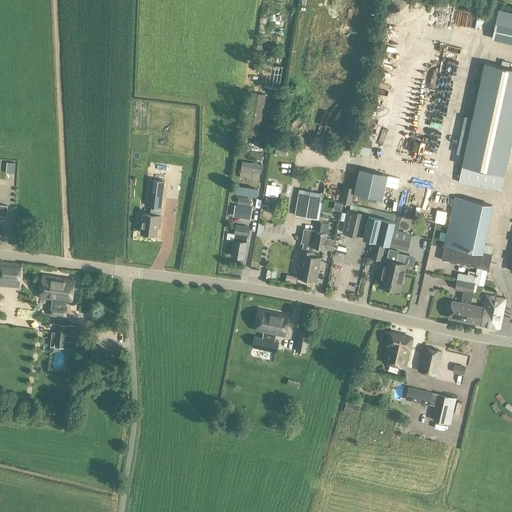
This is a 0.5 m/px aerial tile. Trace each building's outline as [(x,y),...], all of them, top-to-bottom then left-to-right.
[(460,9),(459,21),(478,22),(479,11),(460,9)] [(511,13),(499,11),(492,40),(511,44),(511,13)] [(263,60),(258,87),(270,90),(276,56),(268,55),(267,60),(263,60)] [(486,62),(504,67),(506,61),(488,55),(486,62)] [(458,152),(466,154),(460,182),(500,191),(511,139),(511,69),(486,64),(474,119),(465,117),(458,152)] [(251,93),(244,136),(258,139),(265,95),(251,93)] [(264,131),(270,133),(273,121),(267,120),(264,131)] [(372,152),(375,138),(364,136),(361,150),(372,152)] [(250,158),(262,160),(263,153),(251,151),(250,158)] [(262,165),(242,162),(240,178),(252,180),(254,172),(261,173),(262,165)] [(360,169),(355,193),(382,199),(387,175),(360,169)] [(141,233),(156,235),(157,225),(159,225),(160,216),(159,216),(160,208),(161,208),(164,182),(150,180),(147,207),(154,207),(153,215),(144,214),(141,233)] [(266,194),(277,196),(279,186),(267,184),(266,194)] [(234,193),(256,197),(257,191),(235,187),(234,193)] [(299,190),(294,216),(319,220),(324,194),(299,190)] [(427,211),(435,211),(435,194),(427,194),(427,211)] [(491,205),(454,197),(442,259),(478,267),(488,269),(489,269),(492,254),(482,252),(491,205)] [(237,204),(248,206),(249,199),(238,198),(237,204)] [(0,216),(7,217),(8,206),(0,205),(0,216)] [(235,205),(233,215),(250,218),(252,208),(235,205)] [(396,221),(348,209),(342,232),(390,244),(396,221)] [(304,229),(301,243),(303,244),(302,251),(312,252),(313,247),(333,251),(335,240),(326,239),(327,233),(329,225),(317,222),(315,231),(308,230),(304,229)] [(248,236),(249,228),(236,225),(234,234),(235,234),(234,240),(231,256),(244,258),(247,242),(248,236)] [(393,237),(392,237),(391,246),(390,247),(408,251),(411,241),(393,237)] [(382,261),(386,244),(375,242),(371,258),(374,258),(374,259),(382,261)] [(389,249),(386,260),(380,286),(391,288),(396,262),(398,253),(399,251),(389,249)] [(312,252),(302,251),(297,277),(317,281),(321,258),(314,257),(314,253),(312,252)] [(391,288),(401,291),(406,265),(406,264),(408,255),(398,253),(396,262),(391,288)] [(344,258),(333,259),(334,281),(345,281),(344,258)] [(0,286),(19,288),(21,264),(0,262),(0,286)] [(271,265),(271,273),(280,274),(281,266),(271,265)] [(487,276),(488,269),(478,267),(477,274),(487,276)] [(50,316),(66,317),(67,308),(64,308),(64,301),(72,302),(75,280),(43,276),(40,298),(58,300),(57,307),(51,307),(50,316)] [(297,278),(287,276),(286,282),(295,284),(297,278)] [(453,301),(449,318),(470,322),(473,305),(470,305),(475,283),(457,279),(455,289),(463,291),(461,303),(453,301)] [(484,308),(473,305),(470,322),(500,328),(505,299),(486,296),(484,308)] [(269,338),(269,336),(272,337),(273,334),(285,337),(289,317),(260,310),(256,330),(265,332),(262,349),(259,348),(250,391),(273,397),(274,392),(277,392),(278,388),(275,387),(283,345),(272,343),(272,341),(271,341),(272,338),(269,338)] [(77,326),(57,323),(56,333),(52,333),(50,346),(74,349),(77,326)] [(306,353),(310,331),(300,329),(296,351),(306,353)] [(391,333),(384,362),(406,367),(413,338),(391,333)] [(420,371),(437,375),(443,352),(425,348),(420,371)] [(453,372),(464,375),(466,367),(455,364),(453,372)] [(300,382),(288,379),(286,386),(297,389),(300,382)] [(413,401),(439,407),(435,421),(450,424),(456,399),(415,390),(413,401)] [(343,411),(358,415),(361,403),(355,402),(355,404),(346,402),(343,411)]
